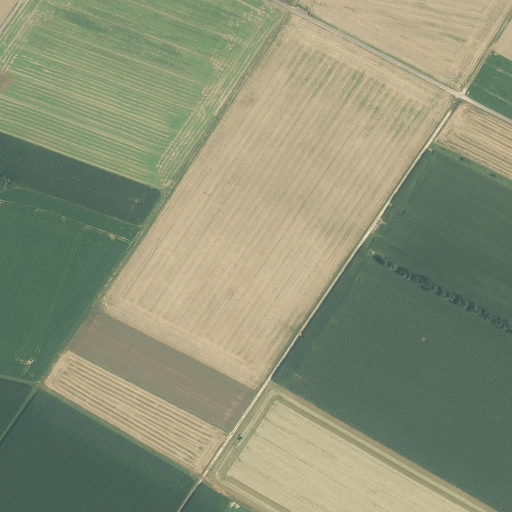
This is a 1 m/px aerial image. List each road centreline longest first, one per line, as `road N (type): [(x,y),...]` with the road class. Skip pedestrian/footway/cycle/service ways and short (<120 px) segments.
road 1 (track): [(0,377),(38,385),(290,9)]
road 2 (track): [(460,96),(200,481)]
road 3 (track): [(511,122),(272,0)]
road 4 (track): [(0,446),(38,385),(200,481)]
